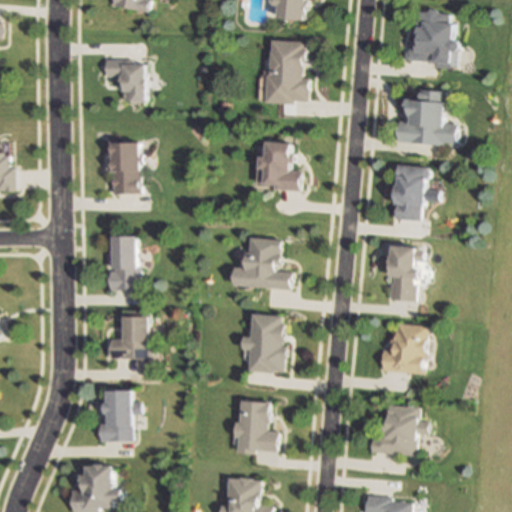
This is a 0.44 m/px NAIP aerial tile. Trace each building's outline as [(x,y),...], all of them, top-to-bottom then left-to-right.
[(151,0),(149,11),(114,2),(114,0),(151,0)] [(308,0),(307,16),(277,12),(278,2),(277,2),(276,2),(275,1),(274,0),(308,0)] [(440,5),(439,10),(449,11),(449,17),(454,17),(453,35),(457,36),(459,38),(460,43),(457,47),(453,47),(451,65),(444,64),(437,63),(437,60),(416,58),(408,57),(410,33),(418,34),(420,8),(428,9),(429,4),(440,5)] [(310,47),(309,58),(307,58),(306,71),(305,75),(314,76),(312,99),(298,98),(298,101),(270,99),(270,96),(258,95),(260,72),(264,72),(265,68),(270,68),(272,36),(308,38),(308,47),(310,47)] [(121,58),(121,61),(145,60),(147,97),(122,98),(121,75),(106,74),(107,57),(121,58)] [(447,87),(446,96),(444,120),(458,121),(456,142),(398,138),(400,117),(407,117),(408,93),(427,94),(427,86),(447,87)] [(144,151),(144,163),(141,162),(141,190),(108,190),(110,137),(142,138),(142,151),(144,151)] [(297,150),(297,160),(291,159),(291,168),(304,169),(303,189),(289,188),(277,187),(277,180),(265,179),(266,164),(260,163),(261,151),(267,152),(268,137),(293,139),(292,150),(297,150)] [(0,151),(7,151),(7,155),(11,155),(11,165),(16,165),(16,181),(16,188),(0,188),(0,151)] [(440,188),(440,198),(425,197),(425,203),(423,203),(421,203),(420,218),(394,216),(395,201),(398,162),(425,163),(427,164),(426,187),(440,188)] [(136,232),(136,265),(141,265),(141,287),(136,287),(112,287),(108,287),(108,269),(112,269),(112,232),(136,232)] [(283,237),(281,255),(284,255),(283,261),(281,261),(280,269),(295,270),(293,287),(278,286),(248,283),(248,281),(241,281),(242,266),(246,266),(247,250),(251,250),(253,234),(283,237)] [(427,249),(426,258),(416,257),(415,266),(422,266),(421,276),(418,276),(415,300),(392,297),(394,274),(391,273),(393,241),(417,243),(416,248),(427,249)] [(289,323),(288,341),(282,340),(282,346),(290,346),(288,371),(280,370),(252,368),(253,354),(243,353),(244,346),(245,333),(254,334),(256,310),(284,312),(284,322),(289,323)] [(149,356),(149,365),(135,365),(134,356),(109,357),(109,336),(122,335),(121,312),(148,311),(148,335),(149,356)] [(429,323),(427,352),(425,372),(384,368),(385,348),(393,349),(396,320),(429,323)] [(132,386),(132,399),(142,399),(142,412),(133,413),(133,421),(133,423),(133,440),(100,440),(100,422),(107,421),(107,412),(105,412),(104,404),(107,404),(107,386),(132,386)] [(273,399),(271,428),(283,429),(281,450),(269,449),(257,448),(257,452),(240,450),(240,447),(240,441),(235,441),(236,420),(242,420),(244,397),(273,399)] [(432,420),(431,433),(417,432),(415,454),(386,452),(372,450),(374,430),(384,431),(385,420),(389,420),(391,403),(420,405),(418,419),(432,420)] [(113,461),(113,487),(122,487),(122,499),(113,500),(114,506),(98,506),(98,511),(86,511),(72,511),(72,489),(85,488),(85,483),(83,483),(83,472),(85,472),(85,461),(113,461)] [(222,511),(224,501),(228,502),(231,475),(241,476),(242,474),(255,475),(255,477),(263,478),(261,502),(276,504),(275,511),(222,511)] [(381,511),(366,511),(367,497),(368,492),(395,494),(394,499),(411,501),(415,501),(414,511),(381,511)]
